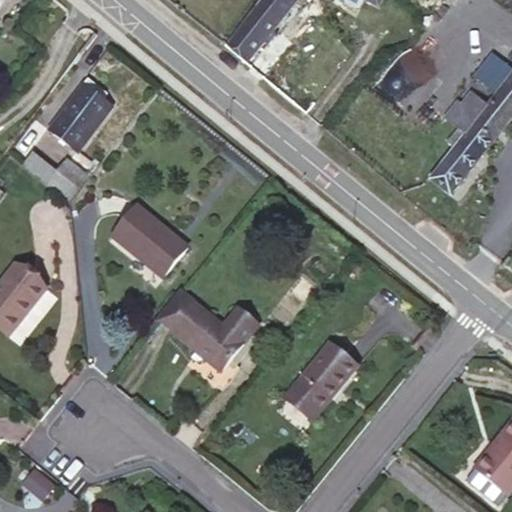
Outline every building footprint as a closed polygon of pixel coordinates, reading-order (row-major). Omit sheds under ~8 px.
[(298,0),(264,0),(231,43),(251,60),(298,0)] [(344,0),(346,4),(352,8),(360,6),(363,0),(378,8),(382,0),(344,0)] [(511,116),(511,76),(488,107),(471,94),(449,122),(459,129),(448,143),(456,150),(433,180),(452,195),(511,116)] [(58,172),(49,184),(71,202),(97,167),(80,153),(113,109),(103,101),(108,95),(89,80),(50,131),(76,151),(58,172)] [(25,166),(49,184),(58,172),(34,154),(25,166)] [(139,253),(166,275),(188,247),(138,206),(112,237),(136,257),(139,253)] [(163,278),(166,275),(139,253),(136,257),(163,278)] [(46,290),(16,267),(0,287),(0,330),(8,337),(46,290)] [(172,331),(196,302),(182,291),(158,320),(172,331)] [(224,369),(245,344),(250,339),(260,326),(238,308),(224,326),(196,302),(172,331),(197,352),(199,349),(224,369)] [(250,339),(245,344),(259,356),(264,350),(250,339)] [(358,367),(330,344),(288,396),(316,419),(358,367)] [(222,372),(224,369),(199,349),(197,352),(222,372)] [(511,489),(511,424),(495,446),(497,448),(478,472),(507,496),(511,489)] [(34,467),(20,484),(42,502),(56,485),(34,467)] [(507,496),(478,472),(470,481),(499,505),(507,496)] [(493,511),(499,505),(470,481),(462,492),(486,511),(493,511)]
